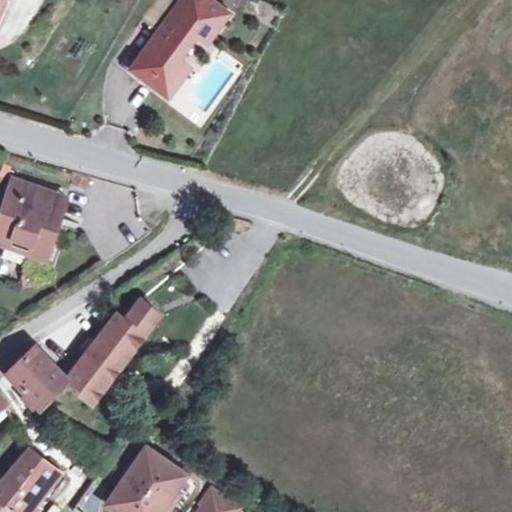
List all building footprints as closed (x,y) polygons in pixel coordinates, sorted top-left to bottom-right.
[(208,38),(227,12),(211,0),(155,0),(143,18),(161,31),(134,67),(168,92),(188,65),(177,57),(197,31),(208,38)] [(32,242),(29,253),(47,259),(59,223),(52,221),(61,194),(14,177),(0,216),(0,242),(10,246),(14,236),(32,242)] [(10,246),(29,253),(32,242),(14,236),(10,246)] [(66,380),(69,382),(95,402),(121,368),(147,333),(162,313),(144,299),(126,318),(118,312),(92,345),(68,378),(66,380)] [(66,380),(68,378),(37,348),(10,375),(42,408),(69,382),(66,380)] [(161,401),(146,400),(145,413),(160,414),(161,401)] [(69,450),(102,472),(112,457),(109,455),(112,451),(82,435),(83,432),(68,424),(59,440),(69,450)] [(0,486),(0,496),(20,511),(30,511),(54,482),(56,483),(63,473),(32,448),(0,486)] [(149,449),(111,503),(123,511),(168,511),(182,493),(177,490),(187,475),(149,449)] [(214,490),(199,511),(238,511),(241,509),(214,490)] [(0,511),(20,511),(0,496),(0,511)]
